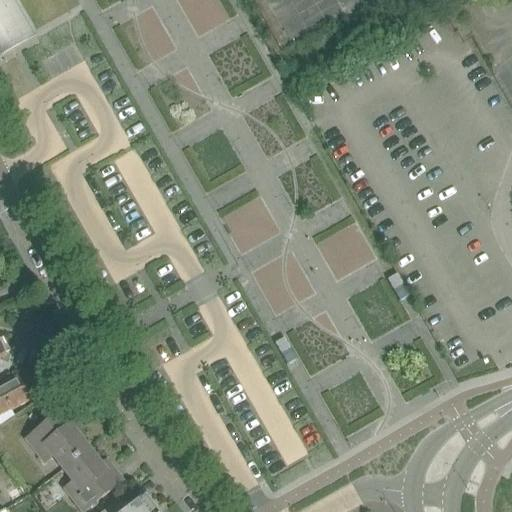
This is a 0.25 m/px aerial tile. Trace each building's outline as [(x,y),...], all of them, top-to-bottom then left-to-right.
[(12,0),(0,0),(0,52),(32,35),(12,0)] [(388,281),(400,303),(411,297),(399,275),(388,281)] [(298,360),(286,338),(275,344),(287,366),(298,360)] [(0,359),(5,356),(4,355),(9,352),(3,340),(0,341),(0,359)] [(0,417),(10,412),(11,411),(29,402),(17,378),(0,387),(0,417)] [(52,458),(62,471),(88,451),(71,428),(76,424),(66,410),(26,441),(44,464),(52,458)] [(88,451),(62,471),(73,484),(80,494),(73,500),(82,511),(84,511),(106,495),(122,483),(112,470),(106,474),(100,466),(88,451)] [(105,511),(156,511),(146,498),(127,511),(120,511),(115,505),(105,511)]
